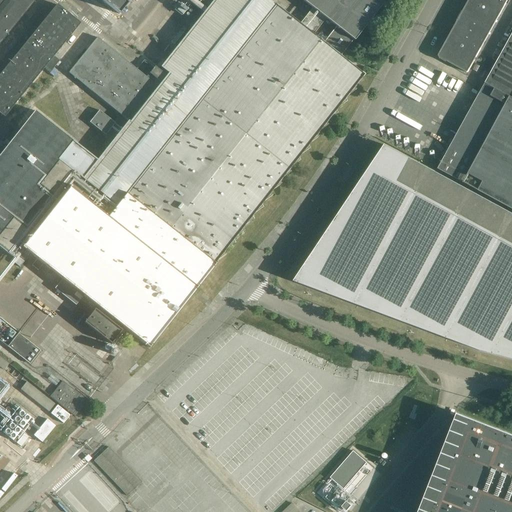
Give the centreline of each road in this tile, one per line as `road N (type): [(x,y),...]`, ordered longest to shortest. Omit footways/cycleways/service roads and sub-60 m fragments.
road 1 (unclassified): [(248,287),(381,99),(435,0)]
road 2 (unclassified): [(17,511),(248,287)]
road 3 (unclassified): [(511,384),(377,346),(248,287)]
